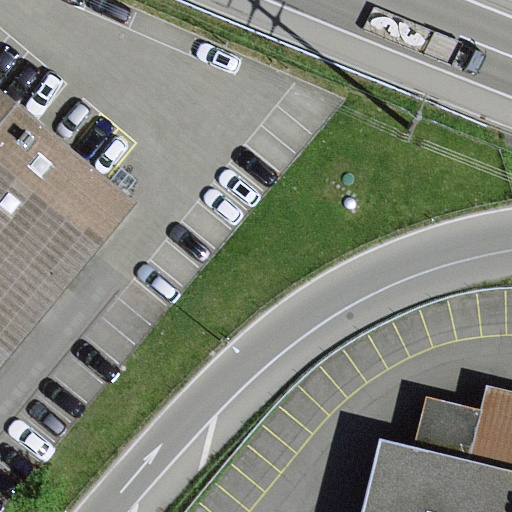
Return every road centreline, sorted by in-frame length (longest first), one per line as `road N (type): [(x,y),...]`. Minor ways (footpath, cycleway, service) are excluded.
road 1 (motorway): [(106,511),(211,389),(335,293),(429,250),(511,228)]
road 2 (motorway): [(351,0),(511,64)]
